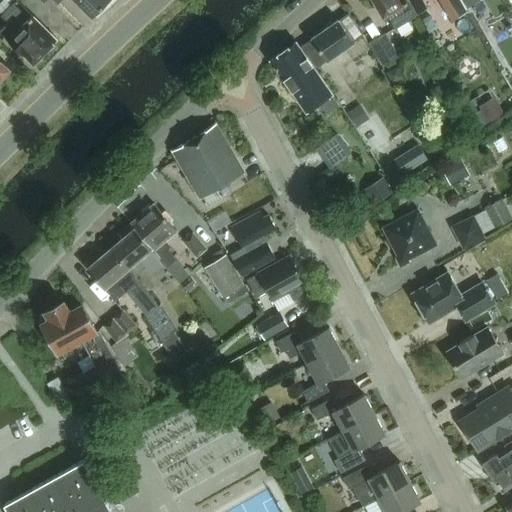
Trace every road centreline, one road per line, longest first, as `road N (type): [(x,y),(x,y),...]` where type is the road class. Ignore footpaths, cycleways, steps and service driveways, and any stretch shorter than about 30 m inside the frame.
road 1 (residential): [(461,511),(230,79)]
road 2 (residential): [(0,309),(230,79)]
road 3 (tertiary): [(0,153),(156,0)]
